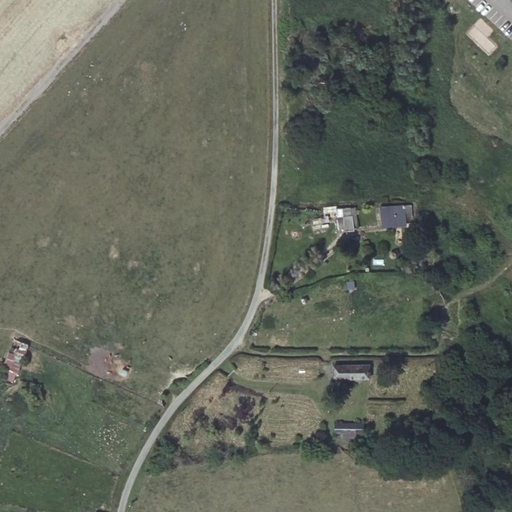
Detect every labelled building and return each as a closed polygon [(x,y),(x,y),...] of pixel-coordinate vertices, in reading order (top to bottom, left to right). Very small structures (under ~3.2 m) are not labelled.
[(411,205),(380,207),(382,226),(405,224),(405,223),(411,222),(411,205)] [(357,228),(355,209),(343,210),(343,217),(338,218),(338,230),(357,228)] [(333,286),(300,295),(303,306),(336,297),(333,286)] [(17,372),(28,345),(13,339),(2,367),(17,372)] [(368,364),(333,366),(333,379),(368,378),(368,364)] [(355,434),(355,423),(334,423),(334,434),(341,434),(341,438),(355,438),(355,434)]
